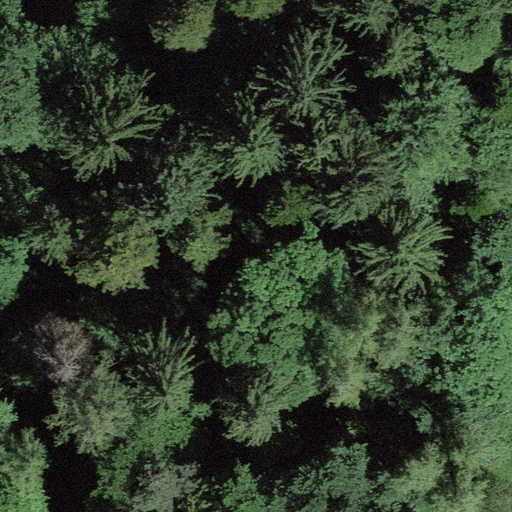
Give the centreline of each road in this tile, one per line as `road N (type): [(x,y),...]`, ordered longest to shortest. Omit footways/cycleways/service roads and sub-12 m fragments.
road 1 (track): [(0,260),(255,264),(446,313)]
road 2 (track): [(446,313),(427,241),(426,166),(455,103),(511,47)]
